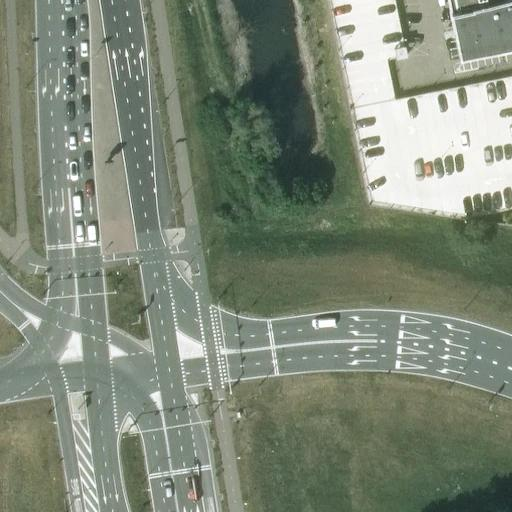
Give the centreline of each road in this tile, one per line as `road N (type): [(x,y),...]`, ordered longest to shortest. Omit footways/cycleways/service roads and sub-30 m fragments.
road 1 (secondary): [(57,0),(67,185),(90,374)]
road 2 (secondary): [(167,362),(111,0)]
road 3 (motorway): [(511,369),(452,349),(351,340),(167,362)]
road 4 (primary): [(191,511),(167,362)]
road 5 (primary): [(90,374),(112,511)]
